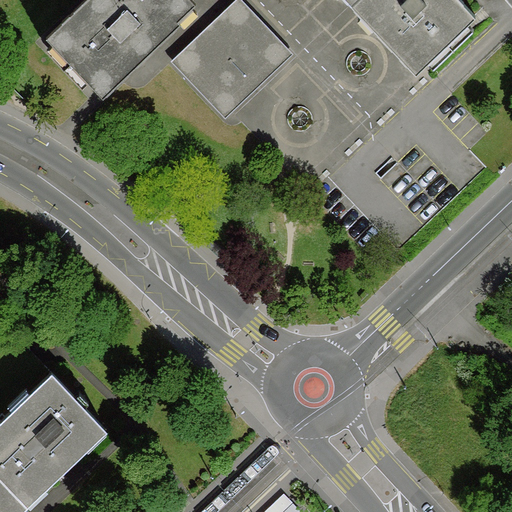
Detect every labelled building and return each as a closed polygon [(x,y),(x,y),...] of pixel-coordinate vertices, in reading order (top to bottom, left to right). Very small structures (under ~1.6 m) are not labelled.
[(210,4),(206,0),(95,0),(47,37),(102,94),(210,4)] [(230,119),(246,115),(309,56),(256,0),(251,0),(229,22),(176,62),(230,119)] [(462,0),(361,0),(431,76),(481,19),(462,0)] [(0,511),(26,511),(110,432),(52,372),(0,422),(0,511)] [(267,511),(302,511),(286,495),(267,511)]
